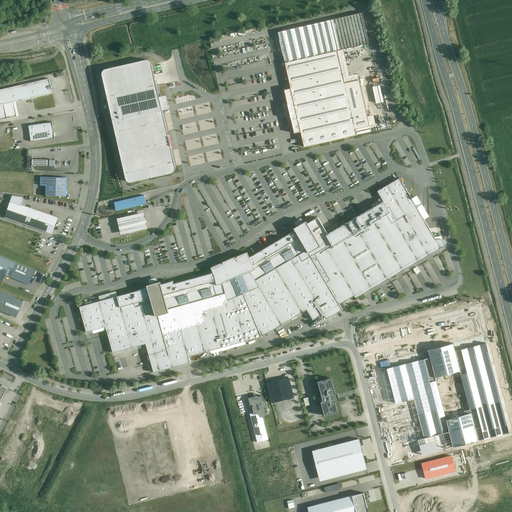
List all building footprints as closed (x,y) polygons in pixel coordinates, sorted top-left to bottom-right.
[(362,12),(278,31),(287,72),(291,88),(284,90),(289,110),(294,133),(301,132),(304,146),(329,140),(330,140),(332,140),(357,134),(357,133),(371,129),(359,74),(350,76),(344,51),(369,46),(362,12)] [(151,60),(102,71),(128,182),(177,170),(170,141),(151,60)] [(0,88),(0,118),(17,115),(14,100),(52,92),(49,77),(11,86),(0,88)] [(52,120),(28,123),(31,139),(54,135),(52,120)] [(69,131),(71,142),(78,141),(76,130),(69,131)] [(32,155),(28,154),(27,166),(32,166),(32,164),(34,164),(39,164),(43,164),(47,164),(51,164),(54,164),(54,158),(51,158),(47,158),(43,158),(39,158),(34,157),(32,157),(32,155)] [(66,175),(40,175),(40,183),(46,183),(46,194),(66,195),(66,175)] [(85,304),(79,306),(87,331),(106,326),(114,352),(132,347),(146,343),(155,372),(173,367),(191,362),(190,356),(211,350),(235,343),(246,340),(262,336),(283,323),(294,317),(305,310),(311,321),(320,316),(326,313),(329,318),(343,310),(340,304),(348,299),(356,294),(359,297),(360,296),(446,244),(442,238),(437,239),(407,187),(401,177),(380,188),(378,190),(378,191),(382,196),(371,203),(372,205),(373,206),(329,233),(323,224),(318,216),(308,222),(307,219),(300,223),(293,227),(296,230),(281,239),(270,245),(264,248),(250,256),(248,252),(238,256),(235,257),(233,258),(224,262),(211,267),(213,272),(208,273),(200,276),(194,278),(187,280),(174,283),(174,280),(162,283),(162,280),(154,282),(148,284),(149,287),(117,296),(109,298),(99,300),(90,303),(85,304)] [(144,193),(114,200),(115,205),(116,209),(146,202),(145,198),(144,193)] [(23,195),(13,194),(10,201),(5,215),(46,231),(52,214),(21,203),(23,195)] [(145,217),(144,212),(117,218),(118,223),(119,230),(120,235),(148,229),(147,224),(145,217)] [(34,269),(0,255),(0,278),(3,280),(6,273),(29,282),(34,269)] [(0,290),(0,308),(16,315),(23,300),(0,290)] [(235,343),(211,350),(212,353),(247,343),(246,340),(235,343)] [(509,433),(486,343),(454,351),(459,371),(470,414),(477,441),(509,433)] [(454,351),(452,345),(441,348),(428,352),(430,358),(435,378),(459,371),(454,351)] [(435,378),(430,358),(405,364),(414,399),(424,439),(449,432),(446,421),(435,378)] [(414,399),(405,364),(387,369),(395,400),(396,404),(414,399)] [(323,379),(319,380),(324,399),(321,400),(325,415),(330,414),(330,413),(332,412),(333,413),(338,412),(335,401),(340,400),(339,395),(338,391),(335,392),(331,377),(325,379),(324,380),(323,379)] [(288,380),(267,385),(271,403),(292,398),(288,380)] [(262,416),(265,413),(267,408),(266,400),(263,395),(260,392),(259,394),(257,393),(255,394),(249,395),(253,410),(250,412),(257,442),(268,439),(262,416)] [(424,439),(414,399),(396,404),(384,407),(394,446),(418,440),(424,439)] [(470,414),(446,421),(449,432),(453,447),(477,441),(470,414)] [(453,447),(449,432),(424,439),(418,440),(422,455),(453,447)] [(311,450),(318,476),(366,464),(358,437),(311,450)] [(453,454),(422,461),(426,479),(457,471),(453,454)] [(362,492),(306,506),(307,511),(365,511),(368,511),(362,492)]
